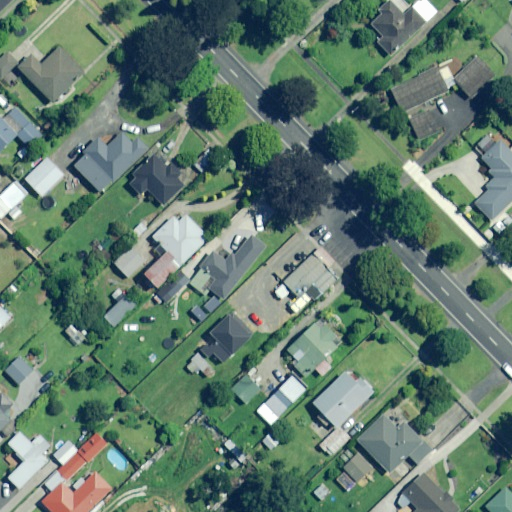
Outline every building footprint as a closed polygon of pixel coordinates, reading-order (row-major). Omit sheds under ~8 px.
[(408,9),(398,0),(387,0),(378,10),(381,14),(364,31),(391,57),(426,20),(410,6),(408,9)] [(426,20),(428,22),(438,12),(426,0),(419,0),(413,7),(426,20)] [(83,71),(60,48),(42,65),(31,54),(18,67),(52,102),(83,71)] [(17,65),(6,54),(0,59),(0,79),(1,80),(17,65)] [(495,76),(476,55),(452,77),(470,98),(495,76)] [(392,91),(418,142),(440,131),(430,111),(441,105),(436,96),(448,90),(437,69),(392,91)] [(3,120),(0,116),(0,152),(18,135),(30,147),(43,134),(16,107),(3,120)] [(133,143),(123,133),(108,146),(100,137),(83,152),(85,155),(74,165),(101,194),(149,149),(139,138),(133,143)] [(511,152),(499,140),(480,159),(490,169),(487,172),(493,178),(485,187),(488,190),(475,204),(493,221),(511,201),(511,152)] [(164,165),(154,154),(127,181),(141,195),(147,189),(160,202),(184,178),(168,162),(164,165)] [(65,176),(48,158),(26,180),(43,198),(65,176)] [(0,218),(2,220),(7,214),(13,220),(23,211),(17,205),(29,194),(16,181),(0,196),(0,218)] [(153,237),(160,243),(154,249),(161,257),(143,275),(157,289),(209,239),(187,216),(179,223),(174,217),(153,237)] [(266,250),(250,236),(228,262),(214,251),(200,268),(202,269),(190,283),(206,296),(211,290),(223,300),(266,250)] [(142,259),(132,248),(115,264),(130,279),(151,258),(147,254),(142,259)] [(326,286),(302,261),(273,288),(288,305),(296,297),(305,306),(326,286)] [(190,280),(181,270),(156,294),(166,304),(190,280)] [(64,295),(51,281),(41,291),(54,305),(64,295)] [(137,306),(119,289),(112,296),(119,303),(106,316),(117,327),(137,306)] [(211,310),(201,302),(188,318),(198,326),(211,310)] [(0,330),(12,319),(0,306),(0,330)] [(209,333),(208,334),(212,339),(200,350),(208,360),(214,354),(223,363),(250,337),(229,314),(209,333)] [(337,348),(314,324),(287,350),(296,360),(292,364),(306,378),(337,348)] [(86,340),(72,325),(64,333),(79,347),(86,340)] [(218,372),(197,352),(190,359),(192,361),(186,367),(194,374),(199,369),(210,380),(218,372)] [(33,370),(19,357),(5,371),(19,385),(33,370)] [(357,384),(345,372),(313,403),(337,428),(374,393),(362,380),(357,384)] [(261,390),(239,373),(226,390),(248,407),(261,390)] [(307,390),(292,376),(266,404),(280,418),(307,390)] [(0,430),(6,437),(18,426),(5,411),(12,405),(3,394),(0,396),(0,430)] [(364,447),(342,468),(360,486),(381,465),(389,473),(408,455),(418,465),(432,451),(404,422),(398,429),(384,414),(357,440),(364,447)] [(351,439),(340,427),(319,446),(329,457),(351,439)] [(63,466),(45,484),(52,492),(42,502),(51,511),(89,511),(112,490),(95,473),(75,492),(66,483),(107,442),(97,432),(79,450),(63,466)] [(281,442),(273,432),(262,440),(271,451),(281,442)] [(31,444),(20,433),(8,444),(25,462),(8,478),(19,490),(49,462),(42,455),(50,447),(40,436),(31,444)] [(458,511),(461,510),(424,472),(401,495),(416,510),(414,511),(458,511)] [(331,493),(323,484),(314,493),(322,502),(331,493)] [(511,511),(511,494),(505,487),(485,507),(489,511),(511,511)]
